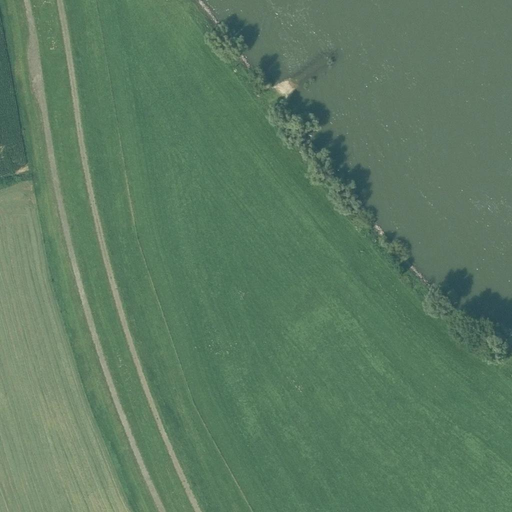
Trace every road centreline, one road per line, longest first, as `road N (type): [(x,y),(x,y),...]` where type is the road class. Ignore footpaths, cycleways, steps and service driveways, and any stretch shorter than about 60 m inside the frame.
road 1 (track): [(200,511),(134,349),(104,243),(57,0)]
road 2 (track): [(164,511),(114,390),(74,257),(26,0)]
